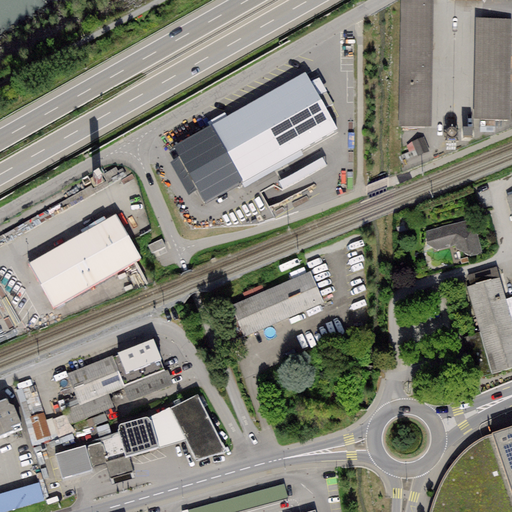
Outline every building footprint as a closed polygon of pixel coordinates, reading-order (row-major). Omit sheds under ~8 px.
[(414,2),(402,2),(399,126),(433,127),(435,2),(414,2)] [(511,78),(511,20),(479,20),(477,120),(511,121),(511,78)] [(306,75),(174,151),(207,207),(338,132),(306,75)] [(447,137),(448,139),(449,140),(450,141),(452,141),(454,141),(455,140),(457,139),(458,138),(458,136),(458,134),(457,132),(455,131),(454,130),(452,130),(450,131),(448,132),(447,133),(447,135),(447,137)] [(474,131),(465,131),(464,139),(474,140),(474,131)] [(424,138),(411,144),(417,157),(430,151),(424,138)] [(323,160),(280,184),(284,191),(327,167),(323,160)] [(124,218),(136,216),(135,207),(123,209),(124,218)] [(141,261),(117,218),(32,265),(56,308),(141,261)] [(474,220),(426,232),(427,245),(437,252),(455,247),(456,250),(471,258),(483,255),(474,220)] [(162,241),(148,247),(154,259),(167,253),(162,241)] [(323,303),(311,274),(233,306),(246,336),(323,303)] [(511,319),(506,301),(500,279),(467,289),(492,374),(511,368),(511,319)] [(172,386),(154,341),(113,357),(119,373),(125,389),(131,402),(172,386)] [(119,373),(113,357),(68,375),(74,391),(119,373)] [(119,373),(74,391),(80,406),(68,410),(74,426),(114,409),(109,396),(125,389),(119,373)] [(198,396),(171,410),(186,442),(196,463),(227,454),(198,396)] [(7,402),(0,404),(0,440),(23,430),(14,408),(9,407),(7,402)] [(169,409),(147,420),(148,421),(150,421),(150,423),(152,423),(159,449),(186,442),(171,410),(169,409)] [(45,415),(28,420),(34,441),(51,436),(45,415)] [(147,420),(146,420),(120,428),(119,429),(119,430),(120,433),(118,433),(119,435),(102,439),(100,441),(99,443),(99,444),(90,447),(89,448),(88,450),(93,468),(105,464),(129,457),(159,449),(152,423),(150,423),(150,421),(148,421),(147,420)] [(511,511),(511,430),(483,440),(470,447),(457,459),(448,473),(441,485),(435,500),(431,511),(511,511)] [(85,448),(56,457),(62,480),(92,471),(85,448)] [(132,469),(129,457),(105,464),(108,475),(112,486),(135,479),(132,469)] [(40,484),(0,495),(0,511),(7,511),(45,502),(40,484)] [(283,484),(188,510),(188,511),(240,511),(288,499),(283,484)]
